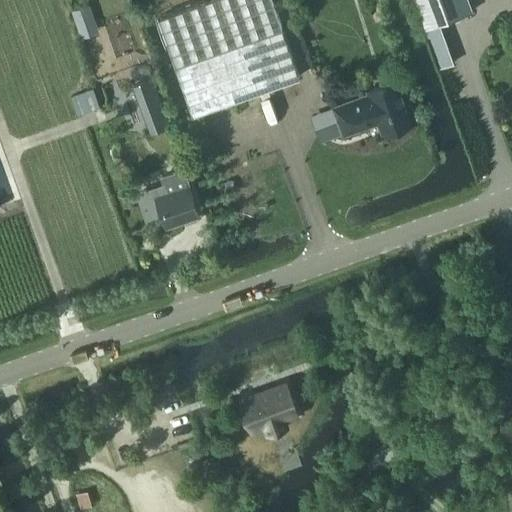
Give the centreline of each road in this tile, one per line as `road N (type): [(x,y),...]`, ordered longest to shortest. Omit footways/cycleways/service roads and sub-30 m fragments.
road 1 (unclassified): [(0,382),(511,201)]
road 2 (track): [(412,237),(438,303),(444,358),(348,511)]
road 3 (track): [(78,356),(0,125)]
